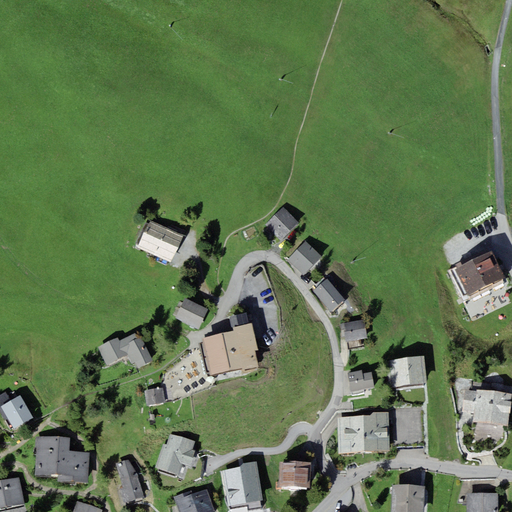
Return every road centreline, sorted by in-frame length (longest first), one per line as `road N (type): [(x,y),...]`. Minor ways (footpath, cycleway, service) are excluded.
road 1 (residential): [(338,489),(315,435),(335,402),(338,360),(322,314),(292,276),(268,256),(250,258),(219,320),(192,342)]
road 2 (residential): [(338,489),(390,465),(511,473)]
